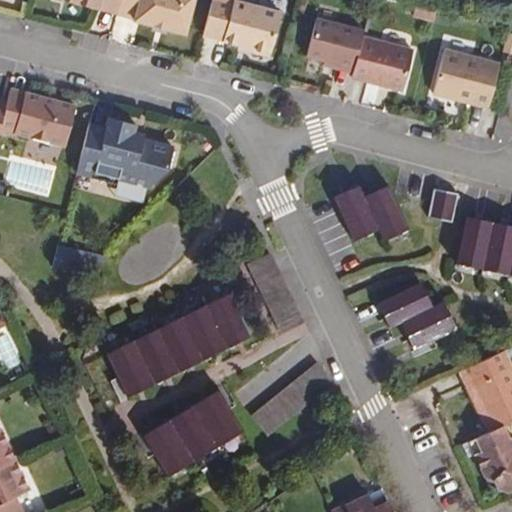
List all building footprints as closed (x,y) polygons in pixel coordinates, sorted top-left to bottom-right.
[(112,0),(111,7),(108,15),(108,16),(126,20),(126,22),(144,26),(159,30),(177,34),(185,0),(112,0)] [(226,0),(204,0),(195,36),(241,47),(251,50),(251,53),(262,56),(273,12),(226,1),(226,0)] [(90,10),(108,15),(111,7),(92,2),(90,10)] [(318,60),(330,63),(329,67),(346,71),(345,76),(396,89),(406,49),(355,36),(357,30),(309,18),(300,56),(318,60)] [(159,30),(144,26),(143,31),(158,35),(159,30)] [(439,48),(428,91),(484,105),(495,61),(439,48)] [(81,126),(69,175),(86,179),(86,180),(110,186),(112,181),(143,188),(161,170),(166,149),(135,141),(124,138),(125,134),(127,126),(101,120),(98,131),(81,126)] [(434,184),(427,212),(451,218),(458,190),(434,184)] [(353,190),(328,201),(348,243),(372,232),(377,243),(402,232),(382,190),(358,201),(353,190)] [(511,222),(465,211),(454,256),(511,270),(511,222)] [(242,264),(284,350),(306,339),(265,253),(242,264)] [(374,305),(386,330),(397,324),(410,352),(452,332),(438,303),(427,309),(415,285),(374,305)] [(225,294),(100,356),(121,400),(246,338),(225,294)] [(0,336),(0,364),(12,363),(10,336),(0,336)] [(492,429),(485,431),(461,443),(467,456),(474,454),(485,477),(494,479),(496,486),(507,492),(511,490),(511,435),(508,438),(502,424),(511,419),(511,371),(509,367),(472,384),(492,429)] [(249,423),(265,443),(332,393),(317,373),(249,423)] [(465,387),(485,431),(492,429),(472,384),(465,387)] [(138,439),(162,482),(239,437),(215,395),(138,439)] [(0,511),(18,511),(10,498),(27,490),(0,439),(0,511)] [(59,440),(50,445),(55,456),(64,452),(59,440)] [(382,502),(379,495),(365,501),(370,508),(382,502)] [(386,511),(382,502),(370,508),(365,501),(362,496),(325,510),(326,511),(386,511)]
